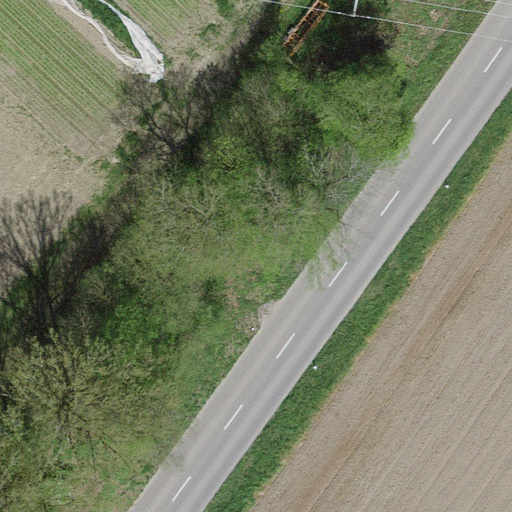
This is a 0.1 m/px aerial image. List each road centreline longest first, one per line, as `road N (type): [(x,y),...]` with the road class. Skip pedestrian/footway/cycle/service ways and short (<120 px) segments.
road 1 (tertiary): [(511,19),(169,511)]
road 2 (track): [(275,0),(0,381)]
